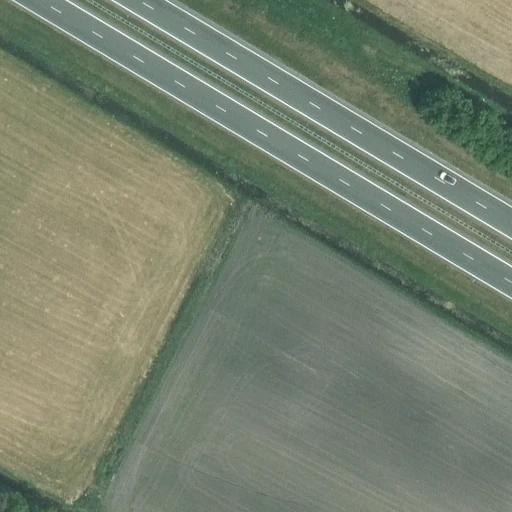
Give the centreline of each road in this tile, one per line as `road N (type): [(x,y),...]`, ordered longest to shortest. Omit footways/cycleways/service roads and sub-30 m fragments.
road 1 (trunk): [(38,0),(511,283)]
road 2 (trunk): [(511,225),(134,0)]
